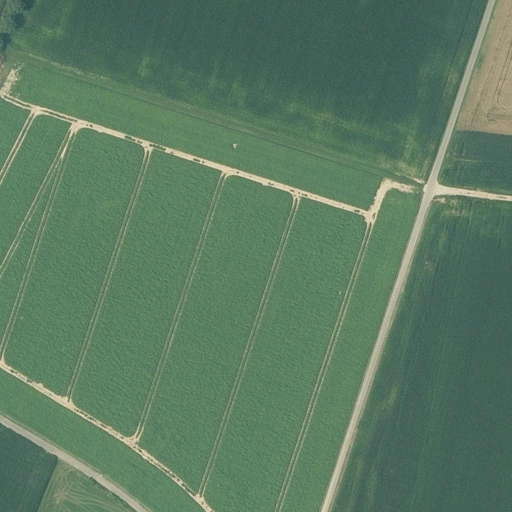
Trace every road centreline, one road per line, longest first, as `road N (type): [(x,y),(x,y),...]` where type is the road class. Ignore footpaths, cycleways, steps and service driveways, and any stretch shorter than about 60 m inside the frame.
road 1 (residential): [(322,511),(491,0)]
road 2 (track): [(24,59),(429,186),(511,195)]
road 3 (unclassified): [(0,416),(140,511)]
